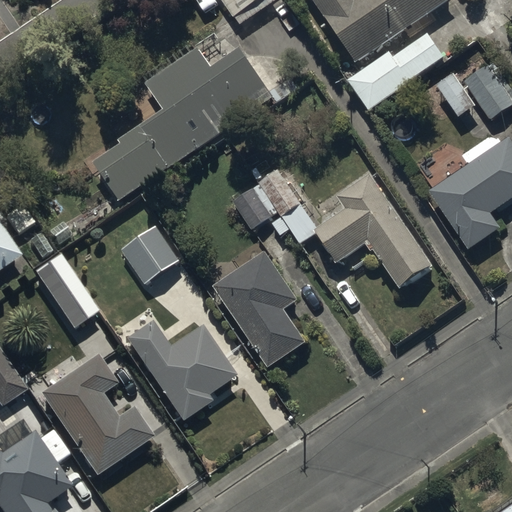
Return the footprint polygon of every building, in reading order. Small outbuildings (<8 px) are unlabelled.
[(281,0),(220,0),(241,29),(281,0)] [(315,0),(360,63),(450,0),(315,0)] [(393,53),(354,81),(351,82),(373,114),(414,85),(413,83),(447,60),(431,37),(398,60),(393,53)] [(95,167),(120,205),(276,104),(241,51),(214,68),(202,49),(147,84),(164,111),(119,141),(123,148),(95,167)] [(511,109),(511,97),(491,67),(465,86),(456,74),(438,87),(462,120),(482,106),(494,123),(511,109)] [(495,216),(511,203),(511,141),(511,140),(507,144),(499,132),(466,157),(472,165),(432,194),(473,250),(504,228),(495,216)] [(309,210),(281,170),(236,202),(257,232),(274,221),(286,238),(293,232),(304,247),(318,236),(339,265),(371,242),(404,290),(403,291),(404,292),(439,268),(368,168),(309,210)] [(0,271),(22,256),(0,225),(0,271)] [(184,261),(159,226),(125,251),(150,285),(184,261)] [(268,254),(218,287),(274,372),(313,346),(291,312),(301,305),(268,254)] [(102,314),(61,255),(33,274),(74,334),(102,314)] [(155,324),(128,341),(183,428),(212,409),(206,399),(238,379),(205,328),(171,350),(155,324)] [(0,349),(0,407),(2,410),(28,393),(0,349)] [(118,387),(100,359),(43,398),(97,479),(157,439),(138,411),(120,423),(103,397),(118,387)] [(0,448),(0,506),(4,511),(59,511),(52,501),(73,487),(35,431),(3,453),(0,448)] [(511,511),(511,503),(499,511),(511,511)]
